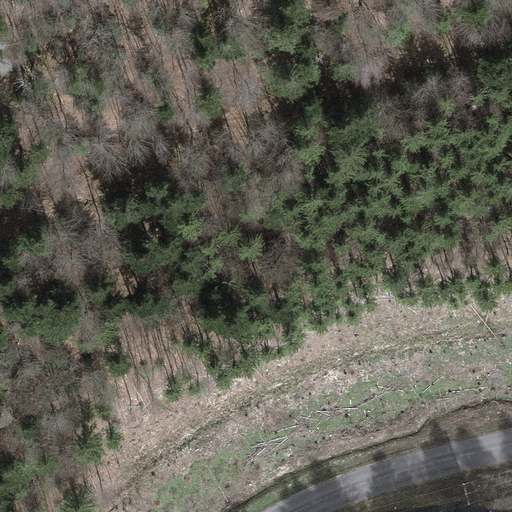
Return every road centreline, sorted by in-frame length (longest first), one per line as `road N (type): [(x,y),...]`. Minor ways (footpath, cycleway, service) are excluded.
road 1 (track): [(511,13),(235,95),(71,205),(0,229)]
road 2 (secondary): [(511,449),(286,511)]
